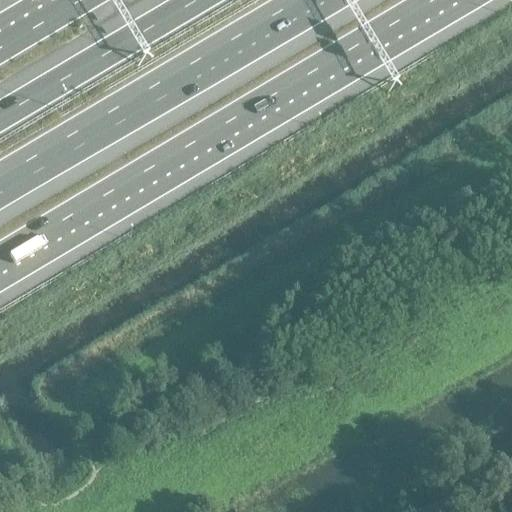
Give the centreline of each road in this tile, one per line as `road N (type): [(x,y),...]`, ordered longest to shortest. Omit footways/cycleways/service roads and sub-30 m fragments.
road 1 (motorway): [(0,260),(442,0)]
road 2 (motorway): [(0,185),(313,0)]
road 3 (motorway): [(196,0),(0,116)]
